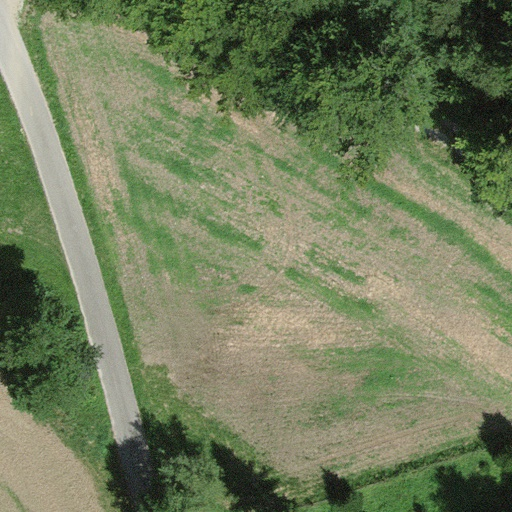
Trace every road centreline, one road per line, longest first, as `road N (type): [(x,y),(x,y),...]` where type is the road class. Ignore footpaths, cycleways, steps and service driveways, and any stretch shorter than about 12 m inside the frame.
road 1 (residential): [(148,511),(0,65)]
road 2 (track): [(511,171),(401,104),(186,0)]
